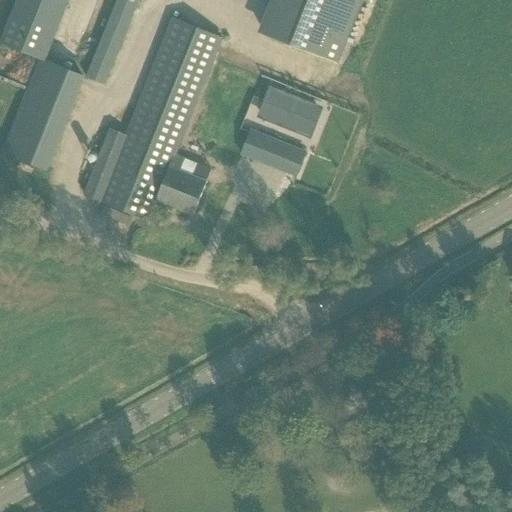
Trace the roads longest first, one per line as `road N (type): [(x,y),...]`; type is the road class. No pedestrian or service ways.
road 1 (tertiary): [(0,504),(304,327)]
road 2 (unclassified): [(304,327),(252,287),(182,277),(0,209)]
road 3 (tertiary): [(304,327),(511,207)]
